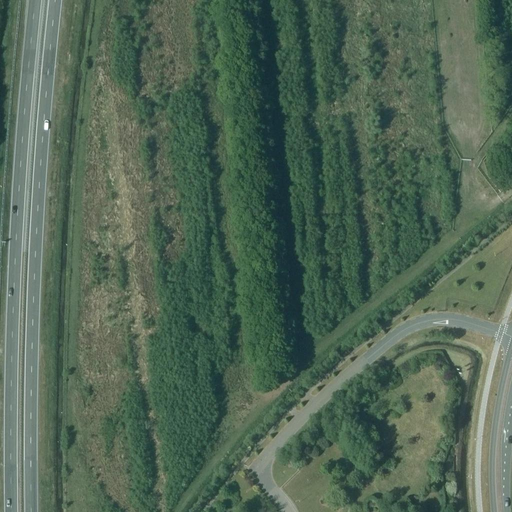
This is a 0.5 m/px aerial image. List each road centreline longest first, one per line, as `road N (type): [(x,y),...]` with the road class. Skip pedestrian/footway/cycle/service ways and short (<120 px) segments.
road 1 (trunk): [(31,511),(34,272),(55,0)]
road 2 (trunk): [(34,0),(17,205),(10,511)]
road 3 (unclassified): [(511,335),(457,320),(408,326),(287,429),(255,468),(286,511)]
road 4 (tertiary): [(511,344),(493,433),(493,511)]
road 5 (track): [(511,114),(472,171),(496,202),(511,190)]
